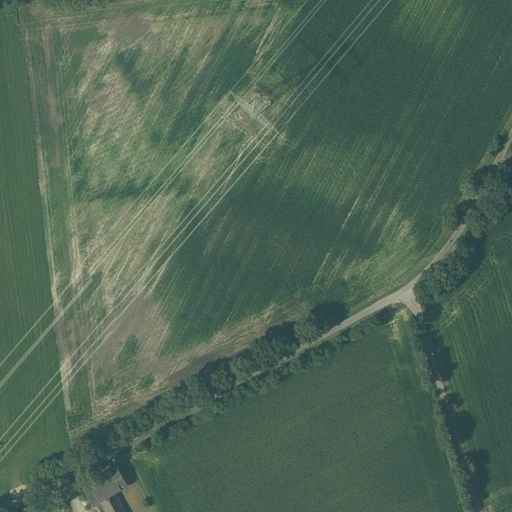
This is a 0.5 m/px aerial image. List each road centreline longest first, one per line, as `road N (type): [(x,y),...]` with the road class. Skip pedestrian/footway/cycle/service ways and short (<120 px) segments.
road 1 (unclassified): [(0,496),(409,290)]
road 2 (unclassified): [(409,290),(478,511)]
road 3 (unclassified): [(409,290),(471,207),(511,132)]
